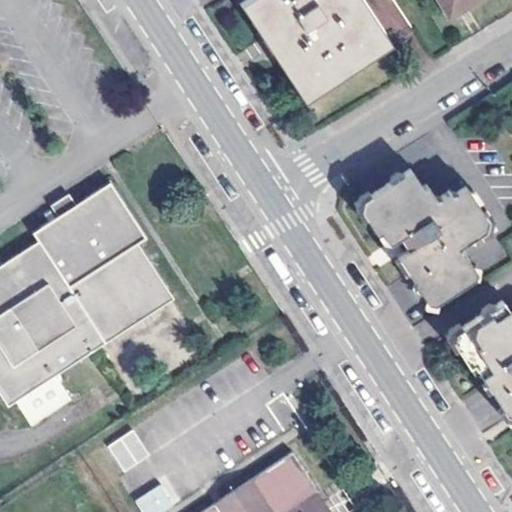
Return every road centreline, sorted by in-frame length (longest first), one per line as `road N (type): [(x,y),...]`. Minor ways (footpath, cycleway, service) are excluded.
road 1 (tertiary): [(268,194),(478,511)]
road 2 (residential): [(511,45),(268,194)]
road 3 (tertiary): [(140,0),(268,194)]
